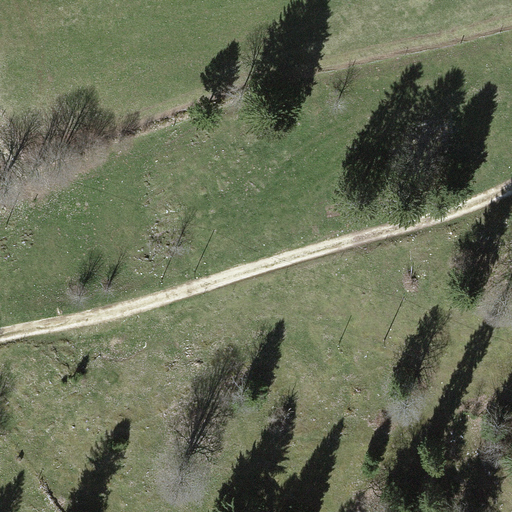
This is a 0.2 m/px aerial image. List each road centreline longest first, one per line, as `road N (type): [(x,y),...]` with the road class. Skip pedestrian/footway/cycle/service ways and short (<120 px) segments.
road 1 (unclassified): [(0,338),(285,261)]
road 2 (track): [(511,189),(436,223),(285,261)]
